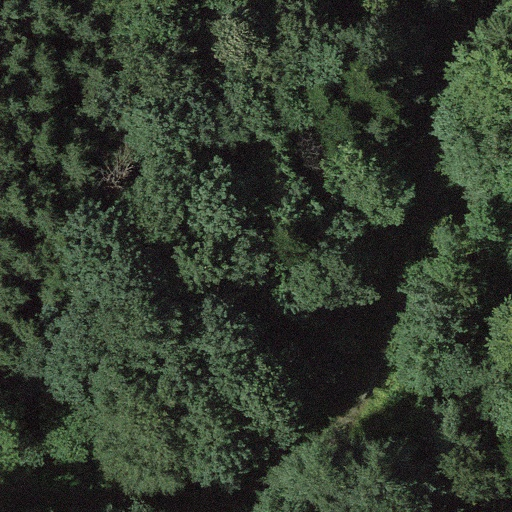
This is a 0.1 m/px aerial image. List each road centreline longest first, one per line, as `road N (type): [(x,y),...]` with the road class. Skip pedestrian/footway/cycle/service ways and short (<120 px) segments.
road 1 (track): [(507,0),(466,66),(426,222),(353,415),(264,500),(205,511)]
road 2 (track): [(138,511),(0,492)]
